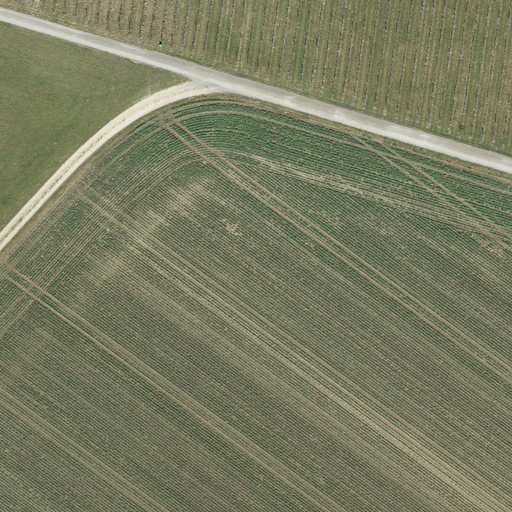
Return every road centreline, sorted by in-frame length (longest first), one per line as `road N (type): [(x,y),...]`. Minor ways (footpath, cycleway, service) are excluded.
road 1 (track): [(511,166),(0,14)]
road 2 (track): [(228,81),(165,97),(117,125),(0,243)]
